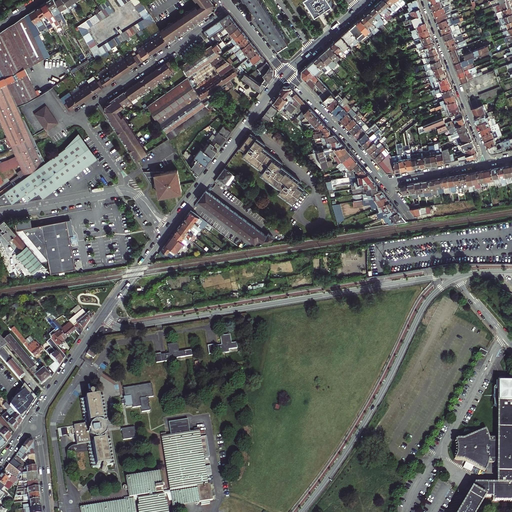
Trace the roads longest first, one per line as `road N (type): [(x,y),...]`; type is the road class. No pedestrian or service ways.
road 1 (tertiary): [(454,274),(119,325),(102,317)]
road 2 (residential): [(454,274),(428,301),(354,441),(302,511)]
road 3 (residential): [(231,6),(83,112),(123,190)]
road 4 (tertiary): [(286,73),(177,214)]
road 5 (residential): [(487,161),(424,0)]
road 6 (residential): [(286,73),(384,181)]
road 7 (residential): [(123,190),(0,213)]
road 8 (tertiary): [(36,419),(102,317)]
